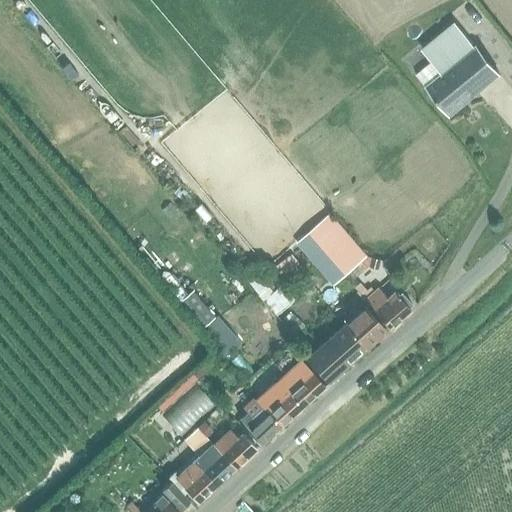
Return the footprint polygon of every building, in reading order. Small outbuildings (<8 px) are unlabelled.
[(417,74),(427,86),(426,86),(450,115),(500,73),(477,45),(475,46),(455,21),(422,48),(433,61),(417,74)] [(331,276),(363,244),(323,204),(291,236),(331,276)] [(272,254),(276,263),(294,253),(290,244),(272,254)] [(372,257),(370,264),(378,266),(380,258),(372,257)] [(254,265),(244,274),(259,291),(258,292),(277,315),(294,300),(279,282),(273,287),(254,265)] [(365,299),(375,290),(371,286),(367,290),(360,283),(355,287),(365,299)] [(375,290),(365,299),(390,328),(412,309),(409,306),(411,304),(400,291),(398,293),(396,291),(393,293),(391,291),(386,296),(379,287),(375,290)] [(359,312),(344,325),(366,351),(385,333),(372,319),(368,321),(359,312)] [(218,313),(200,330),(222,355),(241,339),(218,313)] [(330,383),(366,351),(344,325),(308,358),(330,383)] [(278,383),(278,386),(277,387),(279,390),(263,405),(282,426),(327,385),(302,358),(277,381),(278,383)] [(186,363),(152,392),(160,402),(194,373),(186,363)] [(159,406),(172,425),(212,398),(198,379),(159,406)] [(282,426),(263,405),(254,395),(247,401),(254,412),(250,416),(247,414),(241,419),(263,443),(282,426)] [(203,422),(198,427),(205,435),(210,430),(203,422)] [(199,456),(176,478),(198,502),(235,468),(214,445),(213,444),(205,435),(198,427),(197,426),(183,439),(199,456)] [(235,468),(256,448),(242,433),(238,437),(230,429),(214,445),(235,468)] [(141,511),(135,505),(130,509),(132,511),(181,511),(191,503),(174,484),(165,493),(167,495),(148,511),(141,511)]
